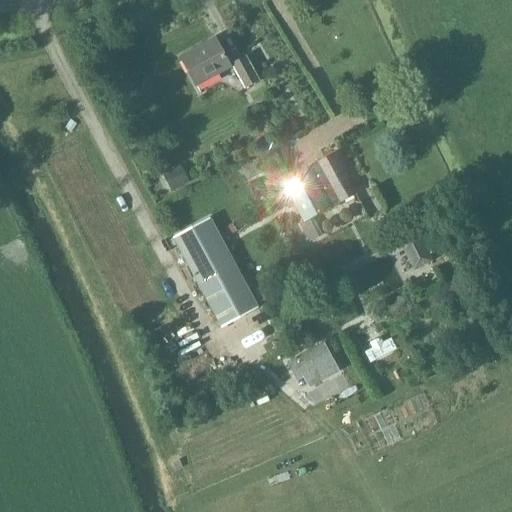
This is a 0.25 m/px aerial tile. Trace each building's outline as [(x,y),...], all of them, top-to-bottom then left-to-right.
[(244,90),(259,82),(245,57),(229,66),(214,39),(180,57),(197,87),(232,67),(244,90)] [(284,186),(303,222),(356,194),(333,154),(306,168),(309,172),(284,186)] [(180,167),(162,176),(172,194),(190,184),(180,167)] [(258,308),(209,219),(173,238),(221,328),(258,308)] [(417,235),(401,243),(415,270),(431,262),(428,256),(434,253),(427,238),(420,241),(417,235)] [(261,318),(250,324),(265,350),(276,344),(261,318)] [(323,343),(287,362),(296,380),(303,377),(309,373),(315,384),(338,372),(333,361),(323,343)]
